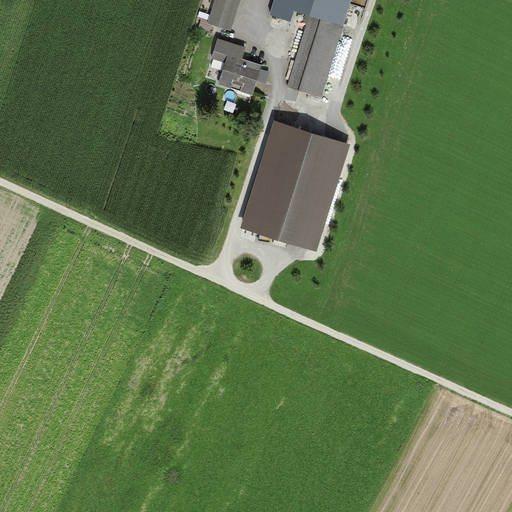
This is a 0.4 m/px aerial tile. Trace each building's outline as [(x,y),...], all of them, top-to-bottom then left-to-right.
[(215,0),(208,23),(208,24),(212,25),(231,31),(241,0),(215,0)] [(275,0),(270,15),(290,21),(293,12),(309,17),(288,87),(322,97),(351,0),(275,0)] [(208,24),(208,23),(201,20),(199,29),(210,32),(212,25),(208,24)] [(245,49),(218,40),(212,60),(225,64),(219,85),(252,95),(257,79),(266,82),(269,73),(260,70),(261,66),(242,60),(245,49)] [(275,122),(242,230),(319,254),(352,146),(275,122)]
